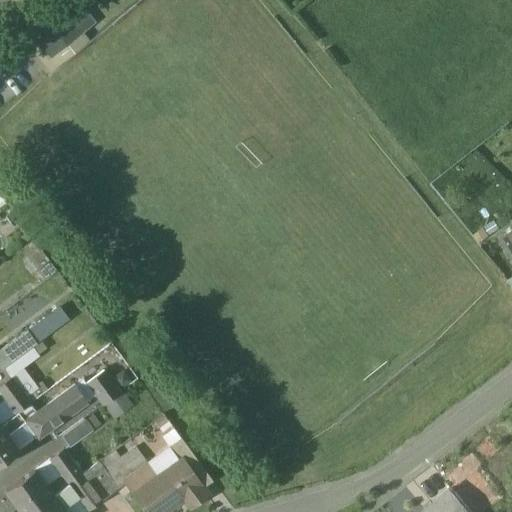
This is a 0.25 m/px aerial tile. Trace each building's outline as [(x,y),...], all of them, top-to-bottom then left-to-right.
[(76,2),(31,39),(51,63),(96,26),(76,2)] [(511,233),(500,240),(511,261),(511,233)] [(57,306),(25,329),(35,343),(67,319),(57,306)] [(28,333),(0,353),(0,373),(37,346),(28,333)] [(57,355),(48,344),(6,375),(14,386),(57,355)] [(120,395),(104,373),(87,386),(103,408),(120,395)] [(11,382),(0,389),(0,394),(6,403),(17,417),(30,408),(23,398),(11,382)] [(44,412),(27,424),(39,441),(88,405),(76,388),(44,412)] [(29,393),(23,398),(30,408),(36,403),(29,393)] [(17,417),(1,429),(8,438),(27,424),(44,412),(40,406),(33,412),(30,408),(17,417)] [(84,422),(61,438),(70,450),(93,433),(84,422)] [(511,439),(502,425),(488,436),(502,452),(511,442),(511,439)] [(1,429),(0,430),(0,469),(20,454),(17,450),(8,438),(1,429)] [(181,441),(169,450),(178,462),(181,460),(204,492),(214,485),(181,441)] [(136,450),(104,473),(118,491),(127,484),(125,481),(147,465),(136,450)] [(147,465),(125,481),(127,484),(134,494),(178,462),(169,450),(147,465)] [(63,451),(6,493),(19,511),(34,511),(69,486),(82,477),(63,451)] [(134,494),(133,494),(145,511),(163,511),(165,511),(169,511),(184,502),(190,511),(208,499),(204,492),(181,460),(178,462),(134,494)] [(82,477),(69,486),(87,511),(88,511),(118,491),(104,473),(98,465),(82,477)] [(87,511),(69,486),(34,511),(87,511)] [(469,511),(450,490),(424,511),(469,511)]
